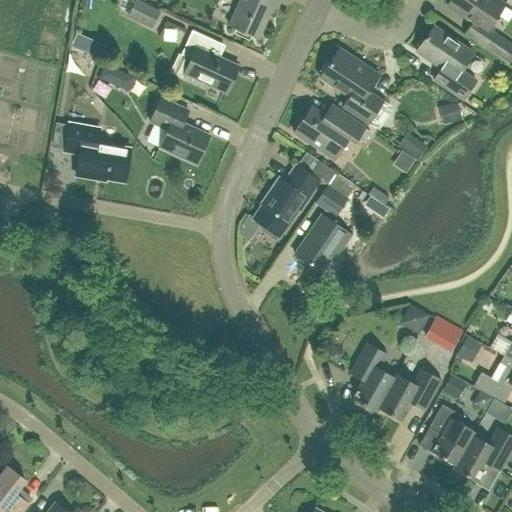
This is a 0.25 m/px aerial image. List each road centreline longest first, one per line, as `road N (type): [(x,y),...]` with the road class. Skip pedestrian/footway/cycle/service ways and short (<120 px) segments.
road 1 (residential): [(317,11),(234,185),(223,231)]
road 2 (residential): [(223,231),(229,283),(318,442)]
road 3 (residential): [(223,231),(11,191)]
road 4 (residential): [(133,511),(0,403)]
road 5 (residential): [(317,11),(377,39),(406,27),(422,0)]
road 6 (residential): [(318,442),(421,511)]
